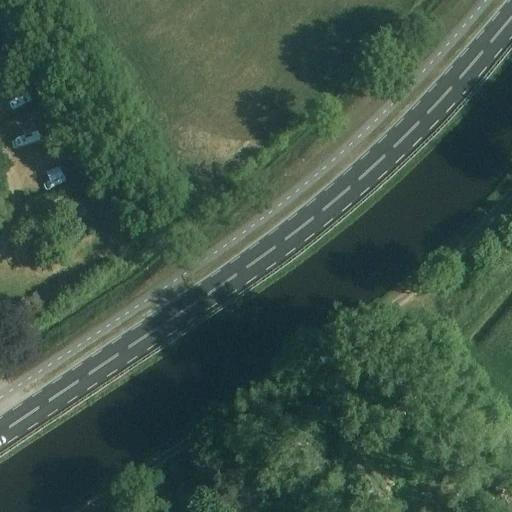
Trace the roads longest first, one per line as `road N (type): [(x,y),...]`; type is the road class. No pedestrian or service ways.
road 1 (primary): [(0,432),(277,249),(399,140),(511,14)]
road 2 (track): [(77,511),(404,294),(511,189)]
